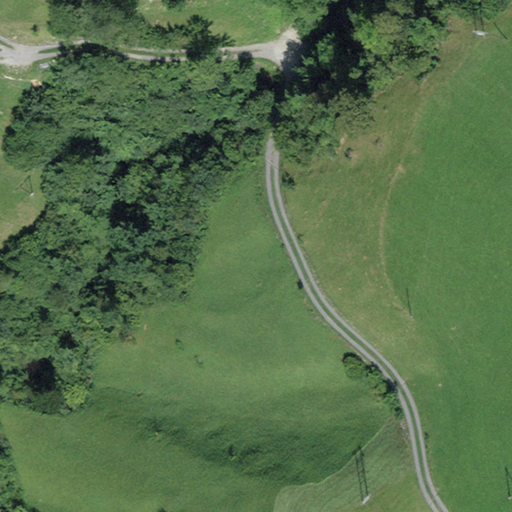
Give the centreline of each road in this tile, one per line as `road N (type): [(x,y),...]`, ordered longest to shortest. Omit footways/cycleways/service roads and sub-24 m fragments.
road 1 (track): [(0,57),(75,45),(286,57),(293,84),(273,142),(271,184)]
road 2 (track): [(440,511),(423,479),(404,394),(312,290),(271,184)]
